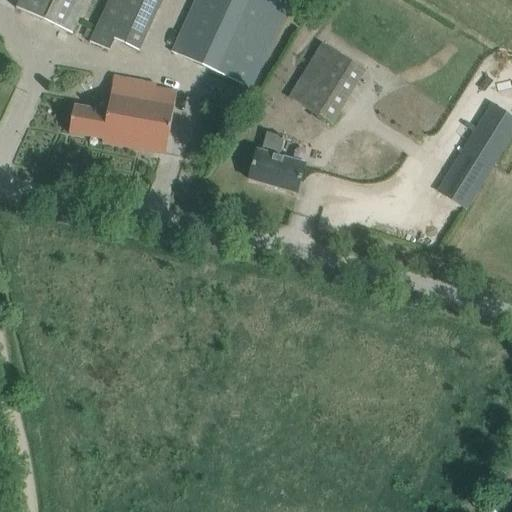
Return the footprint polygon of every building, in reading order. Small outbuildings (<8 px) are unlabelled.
[(87,0),(21,0),(17,9),(72,35),(87,0)] [(109,0),(95,32),(90,43),(110,52),(115,41),(140,52),(164,0),(109,0)] [(252,91),(293,0),(195,0),(171,53),(252,91)] [(332,125),(363,75),(339,58),(321,47),(289,98),(332,125)] [(113,77),(107,113),(108,113),(103,140),(102,144),(166,155),(169,136),(177,93),(155,90),(156,84),(113,77)] [(511,118),(491,105),(448,175),(438,192),(466,210),(511,136),(511,118)] [(108,113),(107,113),(74,107),(69,134),(103,140),(108,113)] [(257,151),(249,180),(297,194),(306,166),(279,158),(285,138),(267,133),(262,153),(257,151)]
